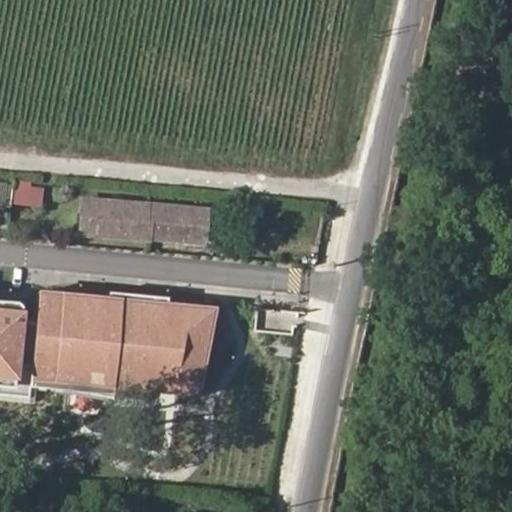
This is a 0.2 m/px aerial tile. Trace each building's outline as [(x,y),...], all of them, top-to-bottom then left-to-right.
[(14,179),(0,177),(0,206),(11,208),(12,203),(12,202),(14,179)] [(30,180),(14,179),(12,202),(12,203),(41,207),(42,191),(29,189),(30,180)] [(149,202),(86,196),(82,229),(147,236),(147,235),(201,240),(205,208),(149,202)] [(212,302),(41,288),(34,383),(107,388),(109,359),(127,361),(128,345),(149,346),(150,338),(173,340),(175,315),(189,316),(187,341),(209,343),(212,302)] [(245,408),(243,423),(275,426),(277,411),(245,408)] [(153,449),(150,481),(261,491),(263,459),(153,449)]
